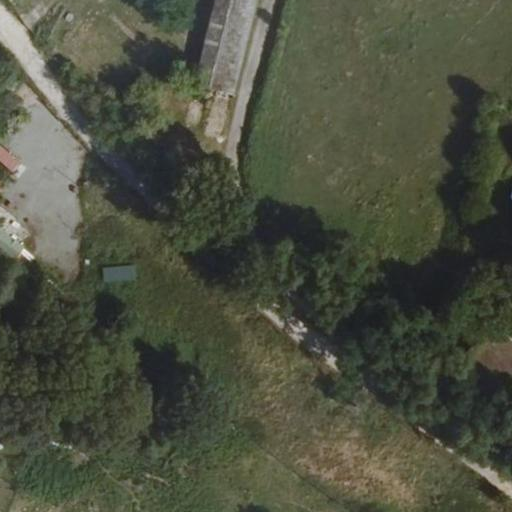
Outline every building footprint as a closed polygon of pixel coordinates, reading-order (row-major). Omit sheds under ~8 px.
[(227,134),(252,0),(208,0),(193,83),(212,87),(203,130),(227,134)] [(511,198),(511,184),(506,183),(498,202),(509,206),(511,198)] [(0,251),(11,261),(35,234),(0,204),(0,251)] [(132,277),(131,263),(101,264),(102,278),(132,277)] [(498,411),(511,392),(511,350),(487,330),(452,373),(498,411)]
